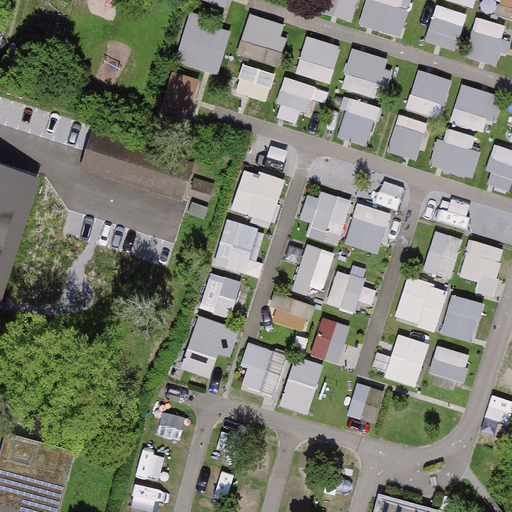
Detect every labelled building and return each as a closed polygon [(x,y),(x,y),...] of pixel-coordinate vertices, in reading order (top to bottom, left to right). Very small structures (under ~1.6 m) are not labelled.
[(313,0),(312,6),(355,20),(361,0),(313,0)] [(404,36),(414,0),(370,0),(364,25),(404,36)] [(511,0),(503,0),(499,13),(511,16),(511,0)] [(428,40),(459,49),(470,12),(439,3),(428,40)] [(279,62),(291,23),(253,11),(241,50),(279,62)] [(496,64),(510,26),(481,15),(467,53),(496,64)] [(221,74),(234,32),(191,18),(178,60),(221,74)] [(332,82),(344,44),(311,33),(298,71),(332,82)] [(382,98),(394,59),(355,47),(344,87),(382,98)] [(270,100),(279,72),(247,61),(237,89),(270,100)] [(422,68),(408,106),(442,118),(456,80),(422,68)] [(196,117),(202,76),(172,72),(166,112),(196,117)] [(495,132),(503,95),(462,87),(454,123),(495,132)] [(370,146),(383,107),(352,97),(339,136),(370,146)] [(391,151),(419,160),(428,133),(400,124),(391,151)] [(436,165),(476,177),(485,143),(445,132),(436,165)] [(96,138),(84,169),(191,207),(202,176),(96,138)] [(489,185),(511,188),(511,148),(496,145),(489,185)] [(353,192),(358,168),(332,163),(327,187),(353,192)] [(288,181),(249,168),(235,209),(274,222),(288,181)] [(370,200),(393,207),(400,182),(377,176),(370,200)] [(39,198),(0,185),(0,281),(9,285),(39,198)] [(305,218),(314,220),(310,237),(344,244),(353,200),(311,191),(305,218)] [(358,231),(392,243),(401,217),(368,204),(358,231)] [(511,215),(491,210),(485,234),(510,240),(511,232),(511,215)] [(249,273),(261,227),(231,220),(219,265),(249,273)] [(427,271),(454,278),(465,237),(438,230),(427,271)] [(472,240),(465,276),(481,279),(479,292),(498,296),(507,247),(472,240)] [(296,284),(324,294),(338,252),(309,243),(296,284)] [(369,272),(341,265),(331,304),(359,311),(369,272)] [(216,274),(206,306),(241,316),(251,285),(216,274)] [(398,318),(438,331),(451,290),(411,277),(398,318)] [(282,295),(273,321),(303,332),(312,306),(282,295)] [(455,295),(445,332),(476,341),(487,304),(455,295)] [(313,354),(340,363),(353,325),(326,315),(313,354)] [(235,356),(241,328),(199,319),(187,371),(215,377),(220,352),(235,356)] [(402,335),(389,375),(418,385),(431,344),(402,335)] [(250,343),(244,365),(251,367),(246,387),(280,395),(291,353),(250,343)] [(466,382),(473,353),(440,346),(433,375),(466,382)] [(299,358),(286,401),(313,409),(326,366),(299,358)] [(358,383),(351,414),(379,421),(387,389),(358,383)] [(157,398),(148,435),(172,441),(182,404),(157,398)] [(511,401),(502,398),(492,425),(511,431),(511,401)] [(220,463),(244,463),(244,423),(221,423),(220,463)] [(0,455),(0,511),(67,511),(83,454),(6,433),(0,455)] [(298,472),(325,476),(329,450),(303,446),(298,472)] [(208,499),(229,504),(236,477),(214,472),(208,499)] [(153,511),(156,486),(133,483),(131,510),(149,511),(153,511)] [(428,511),(379,499),(375,511),(428,511)]
